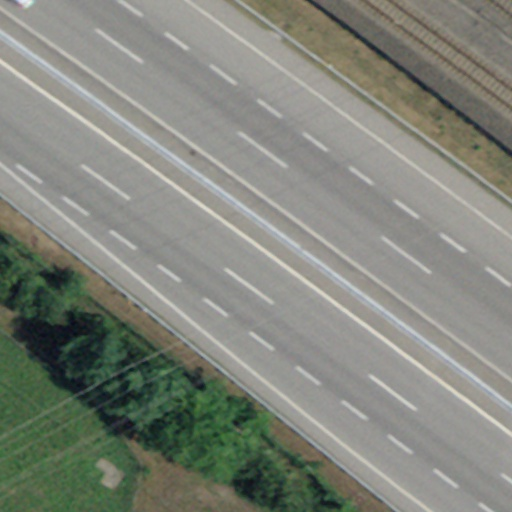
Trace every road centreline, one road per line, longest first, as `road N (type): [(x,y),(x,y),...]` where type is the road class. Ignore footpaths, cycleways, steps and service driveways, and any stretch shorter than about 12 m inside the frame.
road 1 (motorway): [(0,113),(511,484)]
road 2 (motorway): [(511,338),(48,0)]
road 3 (track): [(0,320),(249,511)]
